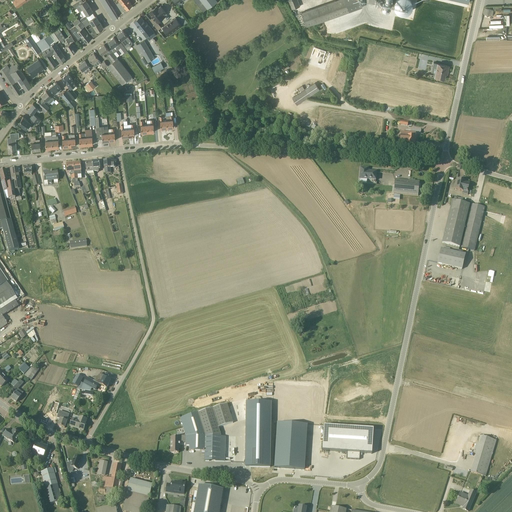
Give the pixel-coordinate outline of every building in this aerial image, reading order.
[(83,9),(89,5),(85,0),(82,2),(79,4),(77,2),(72,5),(74,7),(76,6),(77,8),(78,7),(81,11),(83,9)] [(107,0),(100,0),(114,21),(118,17),(107,0)] [(118,0),(122,4),(127,10),(132,5),(128,0),(118,0)] [(201,8),(205,6),(208,9),(217,1),(216,0),(200,0),(201,0),(197,3),(201,8)] [(297,0),(288,0),(291,7),(292,9),(295,8),(300,6),(297,0)] [(359,0),(336,0),(301,12),(307,27),(354,10),(362,7),(359,0)] [(83,9),(85,13),(87,15),(93,11),(89,5),(83,9)] [(166,13),(161,7),(161,6),(158,8),(157,6),(154,9),(152,8),(150,9),(150,11),(149,12),(153,17),(150,20),(158,30),(161,27),(157,22),(165,16),(164,15),(166,13)] [(91,22),(93,25),(94,26),(100,22),(96,16),(89,21),(87,18),(82,21),(85,26),(91,22)] [(146,22),(145,22),(140,16),(135,21),(149,40),(156,35),(146,22)] [(182,25),(176,17),(163,27),(169,35),(182,25)] [(35,22),(32,18),(26,23),(28,27),(35,22)] [(83,27),(84,26),(81,22),(80,22),(76,26),(79,30),(78,32),(86,42),(91,38),(83,27)] [(103,28),(100,22),(94,26),(93,25),(90,28),(92,32),(90,33),(92,38),(97,35),(96,32),(103,28)] [(64,39),(59,33),(61,31),(59,28),(57,29),(54,31),(56,35),(60,41),(64,39)] [(132,36),(129,33),(128,34),(127,35),(123,30),(117,34),(122,40),(125,38),(126,40),(127,40),(131,46),(136,43),(132,36)] [(66,59),(56,44),(49,33),(35,42),(41,51),(43,53),(53,68),(57,65),(56,65),(50,55),(54,53),(61,63),(66,59)] [(30,35),(25,38),(30,47),(31,47),(36,54),(41,51),(35,42),(30,35)] [(69,44),(66,46),(71,54),(77,50),(75,47),(77,46),(71,36),(66,40),(69,44)] [(118,49),(121,47),(125,53),(127,51),(120,42),(118,43),(114,37),(108,41),(112,46),(110,48),(114,53),(118,49)] [(155,54),(153,55),(144,40),(137,44),(148,62),(155,58),(156,57),(155,54)] [(2,47),(4,51),(14,45),(12,42),(2,47)] [(132,77),(114,53),(110,48),(108,49),(105,44),(99,49),(103,54),(105,52),(113,62),(111,63),(108,65),(107,65),(111,70),(122,84),(132,77)] [(11,47),(7,49),(12,56),(16,54),(11,47)] [(98,58),(94,53),(88,57),(93,62),(96,66),(101,62),(98,58)] [(38,60),(34,62),(27,68),(28,70),(33,77),(37,74),(36,73),(38,72),(39,73),(40,73),(39,71),(44,68),(38,60)] [(85,60),(79,64),(83,70),(87,67),(89,69),(91,67),(85,60)] [(104,61),(101,64),(104,68),(108,73),(111,70),(107,65),(108,65),(104,61)] [(164,68),(161,62),(152,67),(155,73),(164,68)] [(449,66),(438,63),(435,77),(445,79),(446,71),(448,72),(449,66)] [(17,64),(15,66),(14,65),(9,68),(8,65),(6,66),(1,70),(18,95),(21,93),(17,87),(17,88),(13,82),(18,78),(26,90),(32,86),(17,64)] [(77,96),(78,95),(72,88),(76,85),(72,79),(73,78),(68,73),(62,78),(66,83),(66,82),(70,87),(66,90),(77,104),(80,102),(77,96)] [(91,80),(86,84),(84,86),(89,92),(96,86),(91,80)] [(60,89),(61,88),(56,82),(50,87),(55,93),(58,91),(60,93),(62,91),(60,89)] [(320,90),(315,83),(292,98),(297,105),(320,90)] [(55,99),(47,90),(46,91),(44,93),(41,95),(44,97),(40,101),(43,104),(47,101),(50,104),(55,99)] [(71,107),(77,104),(66,90),(61,94),(71,107)] [(32,119),(36,122),(38,123),(41,119),(33,114),(36,109),(40,112),(42,110),(38,107),(33,103),(28,111),(33,114),(30,118),(32,119)] [(109,133),(108,129),(104,129),(104,126),(99,126),(98,116),(95,117),(96,124),(96,134),(102,133),(103,141),(109,141),(109,133)] [(36,122),(32,119),(30,118),(28,120),(23,117),(19,122),(22,124),(22,125),(27,129),(30,124),(33,126),(36,122)] [(56,136),(56,131),(55,131),(51,132),(51,135),(52,136),(53,148),(59,147),(58,140),(58,136),(56,136)] [(36,140),(35,137),(35,135),(32,135),(32,132),(27,133),(28,136),(24,136),(25,143),(29,143),(32,143),(33,150),(41,149),(40,139),(36,140)] [(415,144),(415,140),(416,140),(416,137),(416,134),(408,133),(401,133),(401,136),(401,141),(407,142),(407,143),(415,144)] [(16,151),(16,143),(12,143),(11,139),(8,140),(8,145),(9,145),(9,152),(16,151)] [(115,164),(116,164),(116,160),(104,161),(104,169),(105,174),(111,173),(110,168),(115,168),(115,164)] [(93,162),(86,163),(86,171),(87,171),(87,173),(93,172),(94,172),(93,162)] [(76,182),(74,172),(74,164),(66,165),(67,173),(70,173),(70,176),(71,176),(72,180),(72,183),(74,183),(74,187),(80,187),(79,182),(78,183),(78,182),(76,182)] [(31,167),(23,167),(23,175),(31,174),(31,167)] [(17,168),(10,169),(12,183),(15,198),(16,202),(21,201),(21,197),(20,197),(19,190),(20,190),(17,168)] [(376,172),(368,171),(368,168),(361,168),(360,179),(376,181),(376,172)] [(1,183),(3,192),(6,191),(8,199),(15,198),(12,183),(8,184),(5,170),(0,170),(0,177),(1,183)] [(57,172),(51,173),(51,171),(50,173),(48,173),(48,171),(43,172),(44,185),(48,185),(48,184),(51,184),(51,181),(58,180),(57,172)] [(420,182),(411,181),(411,179),(408,179),(408,181),(395,180),(394,194),(396,194),(418,196),(420,182)] [(469,184),(465,183),(466,182),(457,180),(455,189),(463,191),(463,194),(467,195),(468,192),(467,191),(469,184)] [(0,228),(2,228),(1,223),(11,220),(4,196),(0,196),(0,228)] [(470,204),(464,203),(452,200),(442,243),(459,247),(470,204)] [(485,207),(471,204),(466,227),(461,248),(474,251),(485,207)] [(76,213),(74,207),(62,211),(64,216),(76,213)] [(11,220),(1,223),(2,228),(9,252),(18,249),(11,220)] [(62,223),(52,225),(54,231),(64,228),(62,223)] [(86,239),(69,242),(70,249),(87,246),(86,239)] [(458,253),(441,249),(437,263),(462,269),(465,254),(463,254),(458,253)] [(0,310),(17,300),(6,283),(6,282),(0,273),(0,310)] [(25,332),(29,331),(28,328),(24,330),(18,333),(22,339),(27,335),(25,332)] [(56,361),(63,354),(58,349),(51,356),(56,361)] [(25,365),(19,371),(24,375),(29,370),(25,365)] [(31,381),(39,370),(33,366),(29,370),(24,375),(31,381)] [(95,382),(100,385),(107,388),(110,381),(104,378),(105,376),(100,374),(98,377),(95,377),(93,381),(87,378),(83,384),(86,386),(85,387),(91,390),(95,382)] [(76,386),(79,387),(80,385),(83,378),(77,375),(72,384),(76,386)] [(18,389),(20,386),(23,383),(20,380),(17,383),(11,390),(14,393),(11,398),(16,403),(21,396),(23,393),(18,389)] [(313,388),(277,386),(275,421),(310,424),(313,388)] [(270,467),(271,402),(246,402),(245,467),(270,467)] [(243,441),(221,441),(221,437),(220,433),(220,434),(218,428),(233,423),(227,404),(198,413),(180,418),(186,436),(185,446),(190,446),(189,451),(205,451),(205,461),(224,462),(224,465),(242,465),(243,441)] [(67,421),(69,414),(62,412),(61,415),(58,414),(57,418),(60,419),(58,426),(65,428),(67,421)] [(87,420),(80,417),(73,415),(70,427),(80,430),(82,431),(84,431),(86,423),(87,420)] [(275,471),(305,471),(305,426),(275,425),(275,471)] [(324,426),(322,451),(348,453),(347,459),(359,460),(360,453),(372,454),(374,429),(324,426)] [(20,434),(13,430),(11,433),(6,430),(2,436),(8,440),(14,444),(16,440),(17,441),(19,438),(18,438),(20,434)] [(496,441),(481,436),(477,445),(476,444),(474,453),(476,454),(471,472),(486,477),(496,441)] [(180,438),(171,437),(171,453),(178,453),(179,446),(180,446),(180,438)] [(48,447),(43,445),(42,447),(36,444),(32,452),(31,455),(39,459),(40,455),(44,457),(48,447)] [(76,457),(75,457),(73,464),(70,463),(66,463),(68,472),(72,471),(74,468),(77,469),(78,466),(79,467),(81,463),(80,463),(81,459),(80,459),(80,458),(77,457),(76,457)] [(107,463),(100,462),(98,475),(104,476),(107,463)] [(117,490),(119,480),(122,466),(114,464),(112,479),(104,477),(102,487),(100,487),(99,491),(105,493),(105,492),(106,488),(117,490)] [(53,469),(41,472),(46,488),(57,485),(53,469)] [(128,492),(137,494),(149,497),(152,485),(131,479),(128,492)] [(105,492),(120,495),(123,481),(119,480),(117,490),(106,488),(105,492)] [(185,483),(175,482),(175,483),(172,483),(171,485),(167,484),(166,492),(184,495),(185,483)] [(193,511),(220,511),(225,490),(210,487),(199,485),(193,511)] [(468,511),(476,493),(470,490),(468,497),(460,493),(456,502),(464,506),(463,510),(468,511)] [(125,504),(123,511),(126,511),(145,511),(149,497),(137,494),(134,506),(125,504)]
